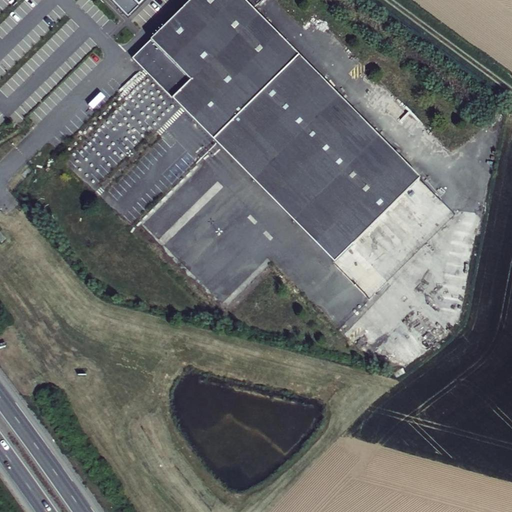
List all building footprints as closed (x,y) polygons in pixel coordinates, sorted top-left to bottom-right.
[(110,0),(128,18),(145,0),(110,0)] [(238,0),(196,0),(135,61),(336,266),(420,183),(238,0)] [(360,95),(371,104),(380,95),(369,85),(360,95)] [(136,222),(206,294),(214,287),(171,243),(226,191),(198,162),(136,222)] [(14,211),(2,199),(0,201),(0,206),(10,216),(14,211)] [(374,242),(398,267),(409,257),(385,231),(374,242)] [(229,304),(268,263),(260,256),(221,297),(229,304)]
